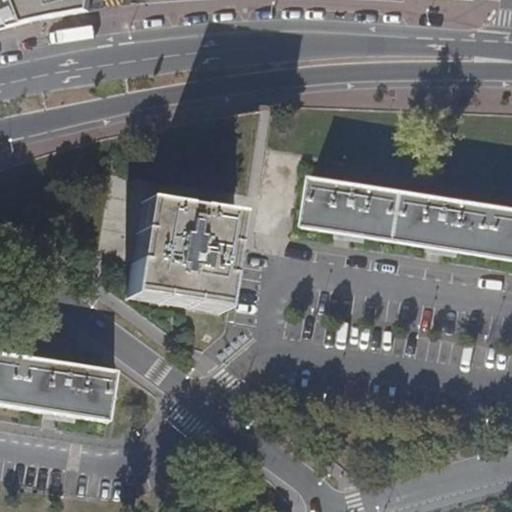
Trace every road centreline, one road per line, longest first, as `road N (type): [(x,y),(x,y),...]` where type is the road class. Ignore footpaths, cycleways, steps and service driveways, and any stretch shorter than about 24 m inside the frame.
road 1 (secondary): [(0,140),(112,112),(511,61)]
road 2 (secondary): [(511,60),(415,47),(277,46),(0,84)]
road 3 (residential): [(332,507),(0,254)]
road 4 (residential): [(511,470),(332,507)]
